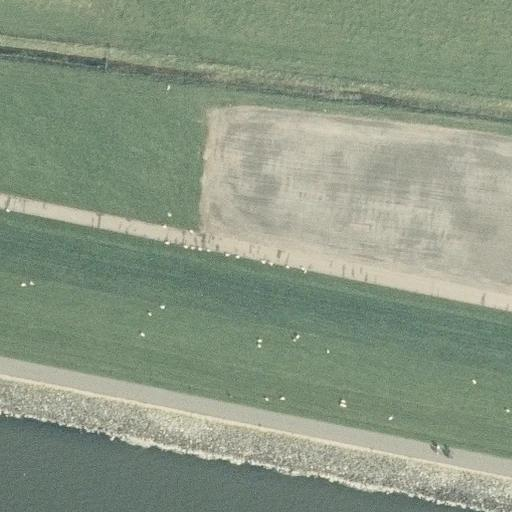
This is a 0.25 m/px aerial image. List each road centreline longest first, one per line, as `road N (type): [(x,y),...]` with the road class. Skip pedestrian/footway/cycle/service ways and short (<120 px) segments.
road 1 (unclassified): [(511,311),(0,207)]
road 2 (unclassified): [(0,381),(511,484)]
